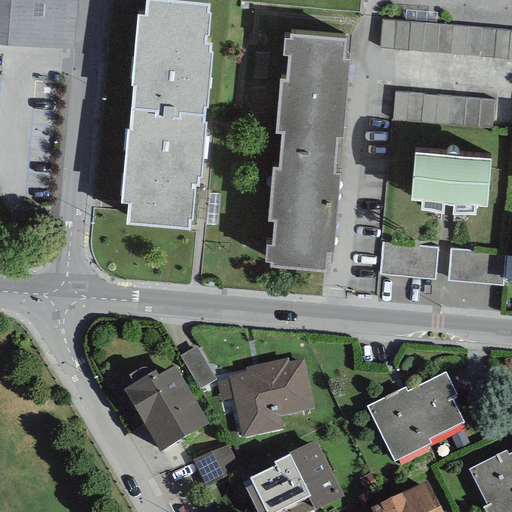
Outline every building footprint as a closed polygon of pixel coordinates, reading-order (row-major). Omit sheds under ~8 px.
[(77,0),(0,0),(0,40),(74,47),(77,0)] [(207,0),(146,0),(145,11),(137,10),(132,79),(134,80),(130,125),(127,124),(122,196),(129,197),(128,217),(189,222),(189,214),(192,214),(194,178),(197,179),(198,171),(200,171),(204,117),(202,117),(204,100),(207,101),(211,46),(208,46),(209,37),(204,37),(204,30),(207,30),(209,8),(207,8),(207,0)] [(511,29),(381,18),(379,46),(511,57),(511,29)] [(346,34),(290,29),(289,33),(284,33),(282,51),(287,52),(285,74),(279,74),(275,128),(280,128),(278,162),(272,162),(267,216),(273,216),(271,240),(266,240),(265,257),(270,257),(269,261),(325,266),(326,247),(332,247),(339,169),(334,169),(337,133),(343,134),(349,55),(344,55),(346,34)] [(494,99),(394,91),(392,120),(492,128),(494,99)] [(443,207),(444,197),(452,198),(452,208),(475,209),(475,199),(487,201),(490,153),(414,147),(411,195),(421,196),(420,205),(443,207)] [(439,247),(382,242),(380,272),(436,277),(439,247)] [(505,252),(450,248),(448,279),(502,283),(505,252)] [(216,380),(196,348),(180,358),(200,390),(216,380)] [(288,360),(245,370),(246,374),(228,378),(229,381),(217,384),(221,403),(233,400),(242,440),(282,431),(279,418),(314,411),(303,361),(289,364),(288,360)] [(155,376),(123,395),(160,458),(209,430),(175,370),(158,380),(155,376)] [(405,390),(367,409),(394,465),(431,447),(429,443),(463,427),(451,402),(457,399),(446,376),(407,394),(405,390)] [(287,462),(247,482),(261,511),(321,511),(344,501),(316,443),(285,458),(287,462)] [(240,473),(227,446),(192,462),(205,490),(240,473)] [(506,453),(469,472),(487,508),(482,510),(483,511),(511,511),(511,455),(508,458),(506,453)] [(439,511),(426,486),(374,511),(439,511)]
